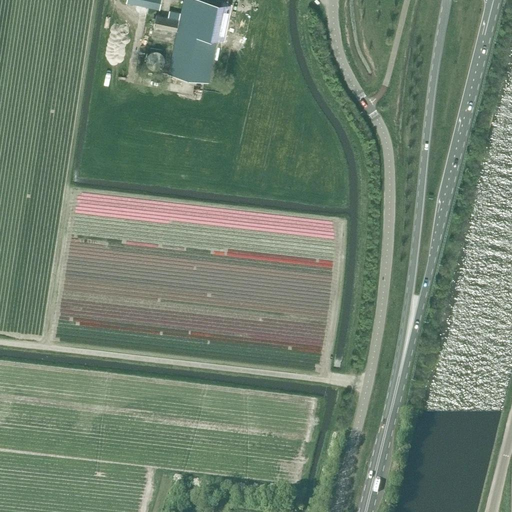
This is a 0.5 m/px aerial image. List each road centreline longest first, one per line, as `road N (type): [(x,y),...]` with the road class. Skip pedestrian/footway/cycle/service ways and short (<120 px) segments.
road 1 (unclassified): [(336,511),(381,311),(389,168),(379,124),(339,50),(333,0)]
road 2 (primary): [(388,418),(496,0)]
road 3 (primary): [(446,0),(388,418)]
